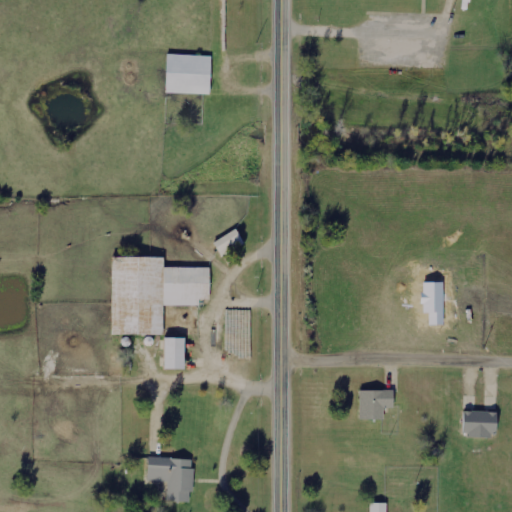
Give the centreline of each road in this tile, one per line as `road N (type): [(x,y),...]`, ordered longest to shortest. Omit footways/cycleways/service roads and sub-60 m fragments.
road 1 (tertiary): [(284,511),(285,0)]
road 2 (residential): [(511,335),(285,326)]
